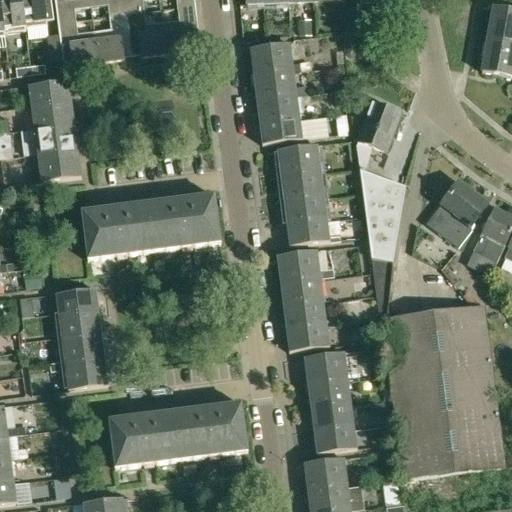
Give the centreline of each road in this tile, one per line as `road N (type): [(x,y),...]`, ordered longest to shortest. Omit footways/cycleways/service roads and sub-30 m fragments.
road 1 (residential): [(277,511),(213,0)]
road 2 (residential): [(511,176),(452,129),(438,100),(421,0)]
